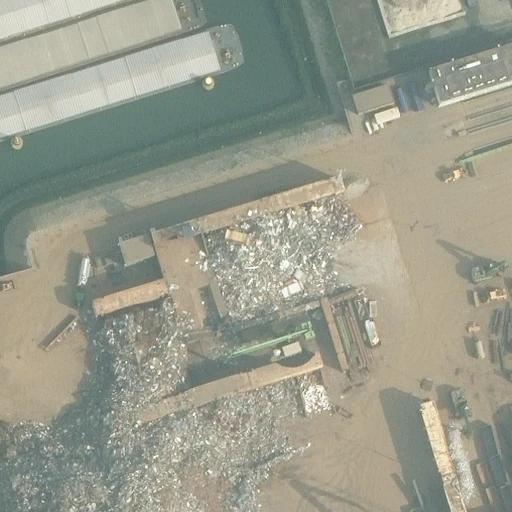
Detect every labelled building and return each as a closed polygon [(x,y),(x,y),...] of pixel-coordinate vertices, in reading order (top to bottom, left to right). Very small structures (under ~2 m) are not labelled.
[(511,85),(511,48),(428,74),(439,109),(511,85)] [(394,104),(388,86),(353,96),(358,114),(394,104)] [(511,113),(490,121),(500,155),(511,151),(511,113)] [(196,283),(180,229),(149,239),(165,292),(196,283)] [(124,268),(153,259),(147,238),(118,247),(124,268)]
